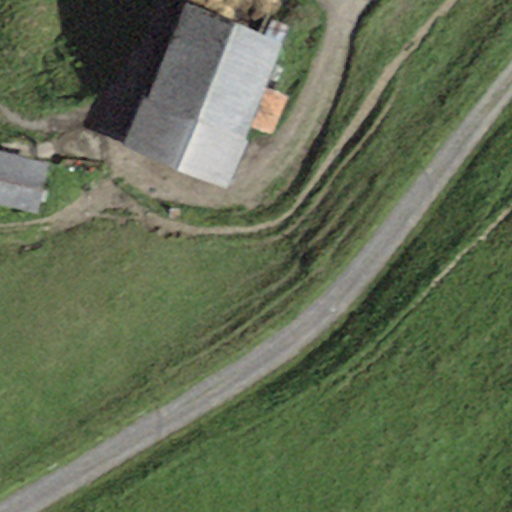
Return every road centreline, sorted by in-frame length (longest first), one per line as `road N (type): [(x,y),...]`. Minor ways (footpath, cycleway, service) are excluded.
road 1 (track): [(11,511),(185,413),(279,346),(389,247),(511,89)]
road 2 (track): [(366,0),(318,131),(289,164)]
